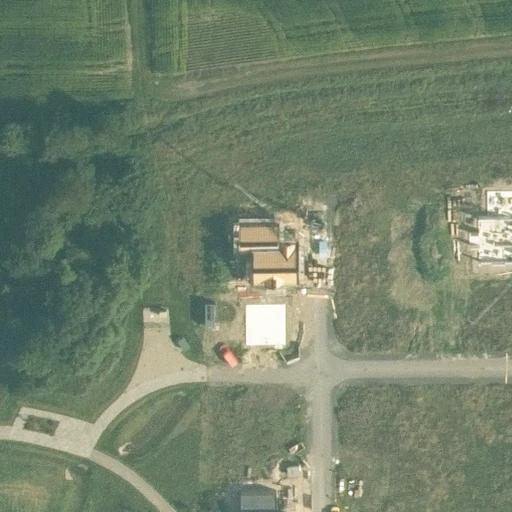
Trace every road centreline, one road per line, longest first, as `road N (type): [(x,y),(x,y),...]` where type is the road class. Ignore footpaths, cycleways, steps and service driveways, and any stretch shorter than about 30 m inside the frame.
road 1 (residential): [(321,373),(511,369)]
road 2 (residential): [(321,373),(315,212)]
road 3 (residential): [(321,511),(321,373)]
